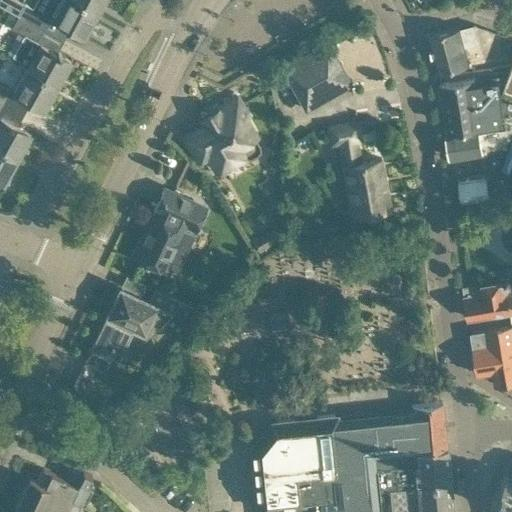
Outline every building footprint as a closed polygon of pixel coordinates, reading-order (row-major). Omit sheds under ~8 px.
[(0,0),(0,4),(12,11),(42,28),(49,17),(43,14),(44,13),(32,7),(19,0),(0,0)] [(97,11),(76,0),(51,0),(44,13),(43,14),(49,17),(84,36),(97,11)] [(76,0),(97,11),(102,0),(76,0)] [(35,41),(42,28),(12,11),(9,16),(16,20),(11,28),(24,35),(12,56),(28,64),(27,67),(57,84),(71,59),(40,42),(40,44),(35,41)] [(460,26),(428,34),(437,72),(470,63),(465,46),(478,42),(475,28),(474,24),(461,27),(461,26),(460,27),(460,26)] [(327,41),(282,67),(305,109),(351,83),(327,41)] [(460,172),(464,200),(511,193),(511,63),(509,72),(496,74),(440,83),(452,158),(464,155),(467,171),(460,172)] [(43,109),(57,84),(27,67),(13,92),(43,109)] [(0,84),(0,101),(2,102),(8,90),(0,84)] [(217,169),(241,155),(245,158),(250,158),(257,154),(260,150),(260,145),(244,116),(246,115),(236,97),(202,116),(205,122),(184,134),(198,159),(209,153),(217,169)] [(0,116),(0,148),(16,157),(30,133),(0,116)] [(357,121),(328,126),(331,144),(339,142),(343,164),(342,164),(351,215),(390,209),(381,157),(360,161),(356,140),(360,139),(357,121)] [(0,180),(3,182),(16,157),(0,148),(0,180)] [(156,211),(135,256),(144,260),(143,262),(147,264),(148,262),(164,270),(186,225),(195,230),(206,207),(164,187),(153,210),(156,211)] [(263,250),(256,237),(252,239),(259,252),(263,250)] [(471,285),(464,286),(466,299),(469,318),(474,317),(511,311),(511,314),(511,294),(511,295),(508,279),(471,285)] [(120,287),(94,341),(111,350),(134,326),(135,326),(144,331),(148,321),(159,327),(161,324),(176,339),(188,325),(201,310),(155,287),(148,300),(120,287)] [(271,331),(284,329),(282,313),(269,315),(271,331)] [(511,350),(511,324),(471,331),(476,356),(511,350)] [(511,350),(476,356),(478,370),(482,373),(493,371),(495,383),(511,380),(511,350)] [(79,371),(73,385),(85,395),(92,378),(79,371)] [(442,401),(441,401),(411,404),(412,406),(296,418),(271,421),(251,445),(257,509),(262,508),(306,504),(303,479),(377,472),(377,468),(448,461),(442,401)] [(390,511),(452,511),(451,493),(444,493),(442,474),(449,473),(448,461),(377,468),(377,472),(303,479),(306,504),(306,511),(381,511),(379,487),(388,486),(390,511)] [(67,511),(72,502),(78,505),(79,501),(83,503),(92,485),(88,483),(92,475),(83,471),(81,475),(72,471),(68,480),(43,468),(37,480),(30,476),(12,511),(67,511)] [(511,511),(511,478),(504,474),(492,496),(505,503),(502,507),(504,511),(505,511),(511,511)]
